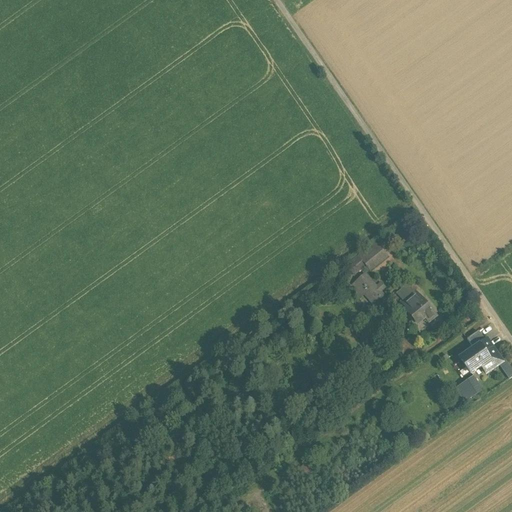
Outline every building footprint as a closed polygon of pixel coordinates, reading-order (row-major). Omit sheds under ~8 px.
[(377,245),(350,266),(357,274),(368,265),(372,271),(388,259),(377,245)] [(388,303),(365,276),(355,284),(379,311),(388,303)] [(400,296),(408,305),(416,298),(408,289),(400,296)] [(408,305),(405,308),(408,311),(410,309),(419,302),(416,298),(408,305)] [(419,302),(410,309),(418,322),(430,312),(420,301),(419,302)] [(479,333),(467,341),(472,347),(483,339),(479,333)] [(483,339),(472,347),(474,351),(486,343),(483,339)] [(474,351),(461,361),(471,375),(481,368),(486,375),(500,365),(502,364),(502,363),(487,343),(474,351)] [(511,378),(511,372),(505,361),(502,363),(502,364),(500,365),(510,380),(511,378)] [(473,378),(462,386),(471,400),(482,392),(473,378)] [(251,511),(245,503),(232,511),(251,511)]
